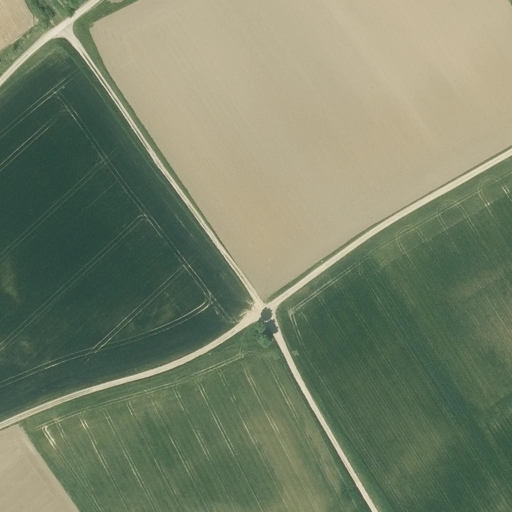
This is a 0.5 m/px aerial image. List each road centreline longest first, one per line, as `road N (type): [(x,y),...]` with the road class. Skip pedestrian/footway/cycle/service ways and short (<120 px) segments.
road 1 (track): [(511,151),(388,220),(214,343),(169,367),(0,426)]
road 2 (track): [(375,511),(264,308),(61,26)]
